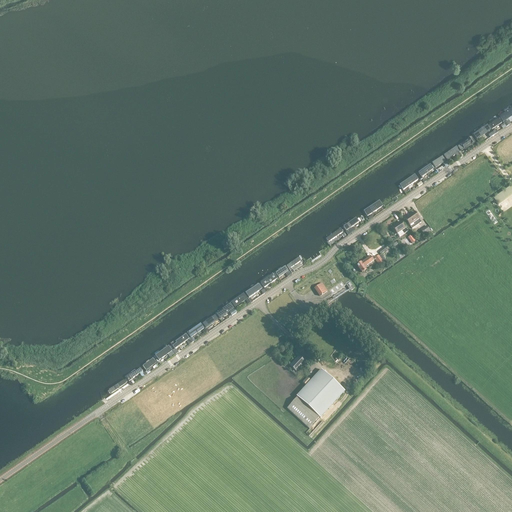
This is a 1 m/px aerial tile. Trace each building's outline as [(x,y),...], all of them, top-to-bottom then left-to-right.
[(511,106),(499,115),(504,124),(511,119),(511,106)] [(486,122),(493,132),(504,125),(497,114),(486,122)] [(471,132),(478,142),(492,133),(485,122),(471,132)] [(454,143),(462,154),(477,143),(470,133),(454,143)] [(441,151),(448,163),(459,156),(458,154),(461,152),(454,143),(441,151)] [(429,160),(437,171),(445,165),(444,164),(447,162),(440,152),(429,160)] [(414,170),(422,181),(436,172),(428,160),(414,170)] [(394,184),(402,195),(422,182),(413,171),(394,184)] [(359,209),(368,221),(385,209),(384,207),(386,206),(378,196),(359,209)] [(339,223),(347,233),(363,222),(356,211),(339,223)] [(412,229),(421,223),(415,213),(405,219),(412,229)] [(399,238),(408,232),(406,228),(405,229),(401,222),(393,228),(399,238)] [(339,223),(320,236),(327,247),(346,234),(339,223)] [(424,235),(430,231),(427,227),(421,231),(424,235)] [(284,263),(290,273),(306,262),(299,253),(284,263)] [(363,268),(373,261),(370,256),(361,263),(357,265),(362,273),(364,271),(363,268)] [(379,256),(375,259),(379,265),(383,263),(383,264),(385,262),(381,256),(380,256),(379,256)] [(274,271),(280,279),(290,273),(284,264),(274,271)] [(258,281),(264,289),(279,279),(274,271),(258,281)] [(245,292),(249,299),(264,290),(259,283),(245,292)] [(322,284),(315,288),(320,296),(327,291),(322,284)] [(230,301),(236,309),(247,301),(247,300),(249,299),(244,292),(230,301)] [(214,311),(220,319),(235,309),(230,301),(214,311)] [(200,321),(206,329),(219,320),(214,312),(200,321)] [(184,330),(190,339),(205,328),(199,319),(184,330)] [(167,342),(174,351),(190,340),(183,330),(167,342)] [(152,354),(158,362),(173,351),(167,343),(152,354)] [(153,357),(141,365),(145,371),(157,363),(153,357)] [(296,371),(305,362),(299,357),(290,366),(296,371)] [(140,366),(125,376),(129,382),(144,372),(140,366)] [(297,397),(287,409),(309,429),(320,418),(345,393),(321,370),(311,381),(306,386),(296,396),(297,397)] [(104,391),(108,397),(129,383),(125,377),(104,391)] [(307,377),(302,382),(306,386),(311,381),(307,377)]
